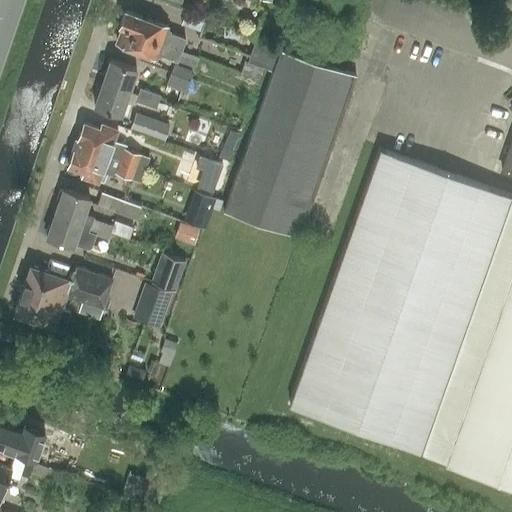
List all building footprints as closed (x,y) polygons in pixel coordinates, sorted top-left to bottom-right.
[(124,26),(124,27),(182,49),(186,38),(170,32),(170,33),(166,31),(168,26),(147,19),(147,20),(143,18),(143,17),(126,10),(121,25),(124,26)] [(206,18),(187,10),(182,24),(200,31),(206,18)] [(200,56),(182,49),(124,27),(118,42),(135,49),(135,51),(138,52),(139,50),(157,57),(159,52),(163,53),(163,55),(196,67),(200,56)] [(275,71),(282,49),(282,48),(256,39),(249,60),(248,62),(264,67),(273,70),(275,71)] [(357,75),(282,48),(282,49),(275,71),(273,70),(225,209),(300,235),(357,75)] [(111,61),(104,83),(129,91),(137,68),(111,59),(111,61)] [(260,79),(264,67),(248,62),(249,60),(246,59),(241,73),(260,79)] [(191,69),(175,63),(171,73),(188,79),(191,69)] [(191,80),(188,79),(171,73),(167,84),(187,91),(191,80)] [(96,104),(95,106),(121,114),(125,101),(135,104),(136,100),(138,94),(129,91),(104,83),(96,104)] [(138,94),(136,100),(147,104),(151,91),(140,87),(138,94)] [(161,94),(151,91),(147,104),(156,107),(161,94)] [(511,101),(509,104),(511,108),(511,136),(500,171),(511,175),(511,194),(381,148),(291,405),(451,461),(451,462),(511,483),(511,101)] [(170,124),(137,112),(131,128),(164,140),(170,124)] [(114,140),(118,129),(101,123),(100,128),(84,122),(79,137),(80,138),(77,144),(120,160),(125,147),(126,144),(114,140)] [(116,172),(120,160),(77,144),(75,150),(74,150),(69,165),(83,171),(82,175),(99,182),(103,171),(115,175),(116,172)] [(120,160),(136,166),(141,153),(125,147),(120,160)] [(136,166),(120,160),(116,172),(132,178),(136,166)] [(57,201),(59,202),(56,212),(92,225),(89,231),(96,234),(99,235),(103,223),(93,220),(94,217),(85,213),(90,197),(64,188),(63,191),(60,190),(57,201)] [(141,205),(102,192),(97,205),(136,218),(141,205)] [(92,246),(96,234),(89,231),(92,225),(56,212),(47,237),(73,246),(74,244),(87,248),(92,246)] [(195,244),(200,228),(181,221),(175,237),(195,244)] [(109,238),(113,227),(103,223),(99,235),(109,238)] [(186,259),(162,250),(152,280),(175,288),(186,259)] [(106,299),(113,278),(76,266),(72,279),(31,265),(15,313),(63,330),(70,309),(63,306),(67,295),(82,300),(79,310),(99,317),(103,307),(108,309),(111,300),(106,299)] [(173,292),(145,282),(133,316),(161,326),(173,292)] [(0,424),(0,445),(36,458),(45,434),(25,427),(23,433),(0,424)] [(66,467),(71,455),(46,444),(41,456),(66,467)] [(27,459),(15,455),(11,467),(0,463),(0,505),(10,477),(20,480),(27,459)] [(128,483),(151,490),(156,478),(132,470),(128,483)]
